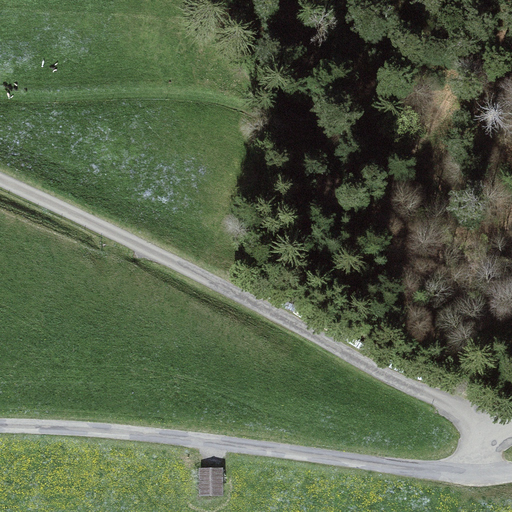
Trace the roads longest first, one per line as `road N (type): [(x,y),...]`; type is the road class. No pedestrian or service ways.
road 1 (track): [(0,179),(212,279),(454,409),(483,431),(476,471)]
road 2 (track): [(476,471),(90,429),(0,427)]
